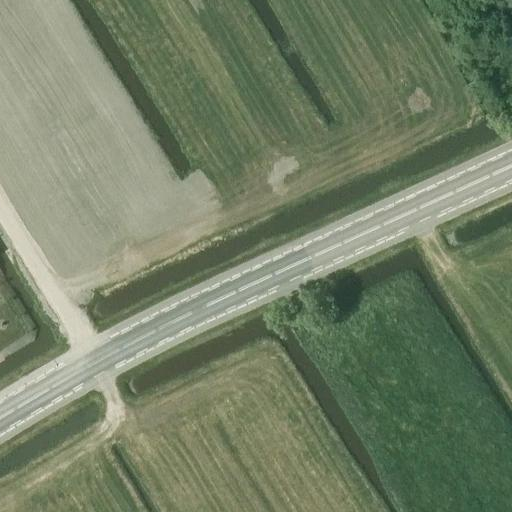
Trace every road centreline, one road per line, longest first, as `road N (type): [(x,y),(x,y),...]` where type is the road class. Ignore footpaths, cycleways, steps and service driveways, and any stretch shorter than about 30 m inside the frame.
road 1 (secondary): [(0,419),(148,331),(511,166)]
road 2 (track): [(345,511),(258,372),(122,419),(0,491)]
road 3 (track): [(122,419),(0,202)]
road 4 (track): [(411,211),(511,373)]
